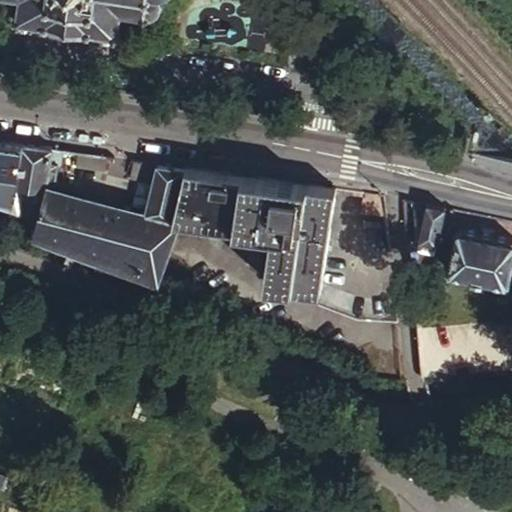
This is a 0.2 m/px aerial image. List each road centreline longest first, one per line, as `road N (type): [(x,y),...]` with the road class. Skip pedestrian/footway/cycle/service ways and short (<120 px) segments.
road 1 (residential): [(511,418),(390,418),(0,250)]
road 2 (residential): [(0,42),(297,83),(327,99),(332,158)]
road 3 (tertiary): [(0,106),(332,158)]
road 4 (tertiary): [(332,158),(511,194)]
